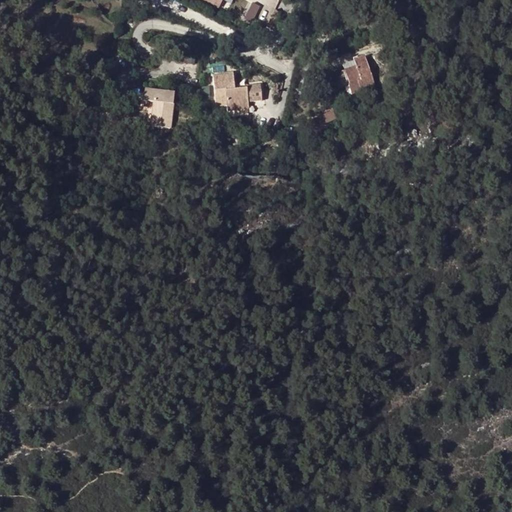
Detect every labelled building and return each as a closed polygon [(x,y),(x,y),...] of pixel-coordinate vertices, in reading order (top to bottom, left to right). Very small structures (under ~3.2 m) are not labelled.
[(222,0),(202,0),(218,8),(222,0)] [(251,2),(246,19),(255,22),(260,5),(251,2)] [(275,29),(283,12),(276,9),(269,27),(275,29)] [(444,65),(442,58),(431,62),(432,68),(444,65)] [(349,83),(350,87),(349,87),(353,97),(369,90),(368,89),(374,86),(364,60),(354,64),(343,68),(344,69),(333,73),(338,87),(349,83)] [(232,75),(213,77),(216,108),(227,107),(228,112),(248,110),(248,104),(247,98),(252,98),(252,104),(262,103),(260,87),(246,88),(246,90),(234,91),(232,75)] [(145,91),(144,103),(152,104),(159,104),(158,109),(152,109),(151,121),(171,126),(174,94),(145,91)] [(324,122),(325,125),(337,120),(334,112),(314,121),(316,126),(324,122)] [(150,128),(171,130),(171,126),(151,121),(150,128)] [(329,133),(325,125),(324,122),(316,126),(321,137),(329,133)]
